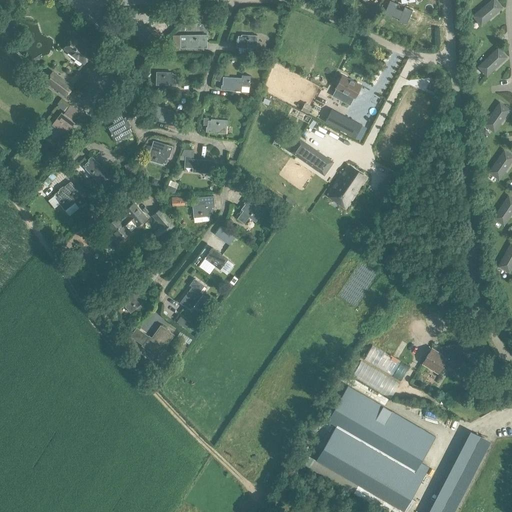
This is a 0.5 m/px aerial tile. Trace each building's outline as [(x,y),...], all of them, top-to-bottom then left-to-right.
[(495,0),(492,0),(474,16),(482,25),(502,8),(495,0)] [(391,2),(386,15),(394,18),(397,11),(403,14),(401,21),(408,24),(413,10),(406,8),(404,11),(397,9),(399,5),(391,2)] [(137,21),(120,40),(139,57),(155,38),(137,21)] [(206,33),(180,33),(180,46),(206,46),(206,33)] [(236,46),(238,46),(257,47),(257,35),(241,34),(241,36),(238,36),(238,42),(237,42),(236,46)] [(65,44),(66,45),(64,49),(83,64),(93,51),(74,36),(71,39),(69,38),(66,40),(65,44)] [(498,49),(478,67),(487,76),(488,75),(507,58),(498,49)] [(157,70),(157,71),(156,84),(176,85),(177,85),(177,79),(176,79),(176,73),(173,73),(173,71),(157,70)] [(61,93),(68,83),(53,72),(46,81),(61,93)] [(222,85),(221,89),(241,91),(241,86),(249,86),(250,75),(241,75),(241,77),(223,76),(223,85),(222,85)] [(354,98),(361,85),(342,75),(335,88),(354,98)] [(118,85),(123,90),(127,85),(122,81),(120,83),(118,85)] [(117,85),(115,88),(111,92),(116,96),(122,89),(117,85)] [(62,101),(58,106),(64,111),(65,112),(69,107),(62,101)] [(485,124),(496,132),(511,108),(501,101),(485,124)] [(137,114),(131,102),(123,106),(130,118),(137,114)] [(176,111),(155,104),(151,117),(177,125),(180,113),(176,112),(176,111)] [(62,112),(53,124),(65,134),(74,122),(72,120),(79,111),(71,105),(69,107),(65,112),(64,114),(62,112)] [(332,110),(325,122),(352,136),(355,138),(361,125),(332,110)] [(331,154),(340,136),(302,116),(293,133),(331,154)] [(124,117),(108,127),(116,141),(130,134),(129,132),(132,131),(128,125),(130,124),(128,120),(126,121),(124,117)] [(207,125),(207,132),(226,133),(226,120),(211,119),(211,120),(208,120),(208,118),(203,117),(203,124),(207,125)] [(299,139),(290,151),(320,172),(329,160),(299,139)] [(153,141),(148,160),(162,164),(163,162),(166,163),(168,157),(169,158),(173,147),(153,141)] [(79,146),(69,157),(72,159),(79,152),(82,149),(79,146)] [(511,155),(505,150),(489,172),(499,179),(511,161),(511,155)] [(193,156),(185,156),(185,166),(193,167),(193,172),(208,173),(208,171),(211,171),(212,165),(213,165),(213,159),(193,158),(193,156)] [(85,168),(102,185),(111,177),(92,157),(89,159),(90,160),(85,164),(87,166),(85,168)] [(345,175),(334,191),(335,191),(340,195),(340,196),(342,197),(343,196),(348,200),(348,201),(349,201),(365,177),(363,180),(349,170),(351,167),(346,173),(347,174),(346,176),(345,175)] [(53,172),(43,183),(47,187),(57,176),(53,172)] [(70,182),(55,194),(57,196),(55,198),(65,210),(76,202),(80,207),(86,202),(70,182)] [(168,185),(165,193),(175,193),(175,192),(177,188),(174,187),(169,185),(168,185)] [(248,192),(245,197),(251,201),(254,196),(248,192)] [(494,217),(505,225),(511,214),(511,195),(510,194),(494,217)] [(213,195),(197,197),(198,204),(193,205),(194,218),(209,217),(208,214),(212,214),(211,207),(214,207),(213,195)] [(243,210),(238,218),(245,223),(249,216),(256,221),(263,211),(246,199),(244,203),(245,204),(242,208),(243,210)] [(147,218),(134,203),(124,212),(127,216),(121,221),(118,217),(106,227),(119,242),(130,232),(136,226),(137,227),(147,218)] [(159,229),(164,235),(175,226),(161,208),(151,216),(161,227),(159,229)] [(97,226),(90,233),(94,237),(94,238),(102,232),(97,226)] [(511,243),(499,266),(509,272),(511,267),(511,243)] [(212,248),(206,256),(209,258),(207,260),(220,269),(228,259),(212,248)] [(86,258),(80,249),(67,259),(74,268),(86,258)] [(422,261),(419,257),(413,261),(416,266),(422,261)] [(192,287),(180,303),(184,306),(185,305),(190,309),(192,306),(193,307),(203,295),(203,294),(200,292),(205,286),(194,279),(190,285),(192,287)] [(127,299),(123,303),(131,313),(143,303),(142,302),(144,300),(140,295),(141,294),(138,290),(137,291),(133,286),(123,294),(127,299)] [(149,335),(142,345),(142,346),(157,356),(156,357),(158,358),(161,355),(160,355),(174,335),(170,332),(170,330),(168,329),(167,329),(161,325),(152,337),(149,335)] [(135,339),(141,330),(137,327),(130,336),(135,339)] [(467,344),(442,347),(443,355),(443,356),(448,359),(447,362),(448,365),(458,364),(457,360),(469,359),(467,344)] [(409,368),(371,345),(354,373),(392,395),(409,368)] [(432,348),(423,364),(438,374),(442,368),(446,369),(448,365),(447,362),(448,359),(443,356),(443,355),(432,348)] [(145,363),(149,359),(143,355),(140,359),(145,363)] [(151,368),(155,363),(150,359),(146,364),(151,368)] [(336,426),(316,460),(404,511),(429,467),(421,462),(436,436),(348,385),(327,421),(336,426)] [(480,481),(490,449),(482,446),(471,479),(480,481)]
